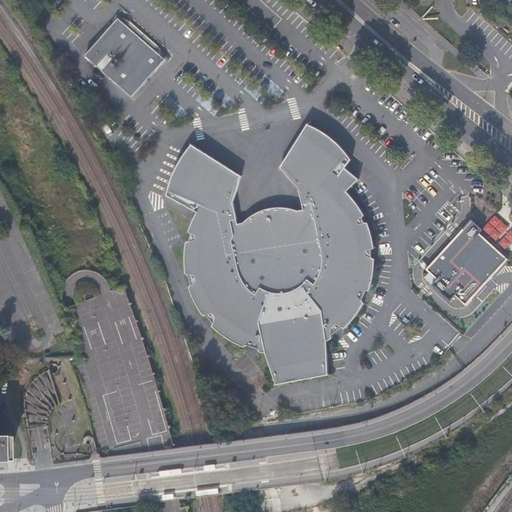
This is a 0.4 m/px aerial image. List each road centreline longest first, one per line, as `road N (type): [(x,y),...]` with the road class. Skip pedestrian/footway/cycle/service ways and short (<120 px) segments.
road 1 (residential): [(511,340),(464,386),(368,433),(51,478)]
road 2 (residential): [(511,307),(461,364),(414,398),(283,431),(275,444),(292,493),(312,497)]
road 3 (primary): [(325,0),(511,164)]
road 4 (primary): [(511,131),(350,0)]
